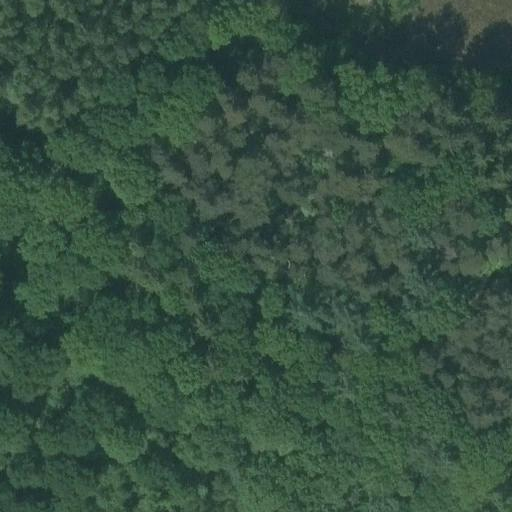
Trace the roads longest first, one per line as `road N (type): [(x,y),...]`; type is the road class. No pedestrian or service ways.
road 1 (track): [(0,115),(174,352),(177,409),(77,511)]
road 2 (track): [(511,444),(340,511)]
